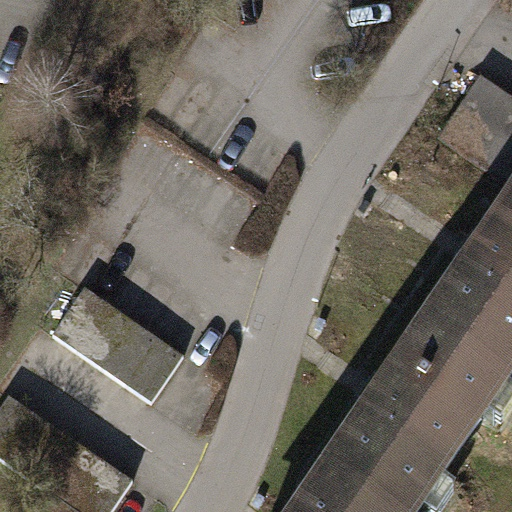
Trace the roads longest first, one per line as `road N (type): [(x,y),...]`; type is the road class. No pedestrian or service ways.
road 1 (unknown): [(181,511),(346,160)]
road 2 (unknown): [(346,160),(460,0)]
road 3 (unknown): [(346,160),(312,102),(298,58),(314,0)]
